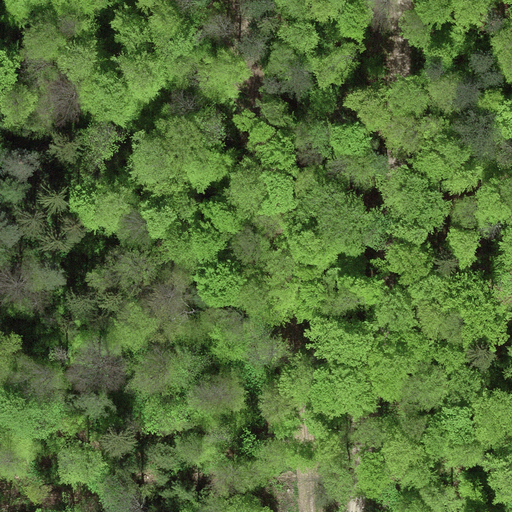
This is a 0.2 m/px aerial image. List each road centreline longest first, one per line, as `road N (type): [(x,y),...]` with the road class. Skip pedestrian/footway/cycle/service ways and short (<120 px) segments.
road 1 (track): [(303,511),(276,217),(233,0)]
road 2 (track): [(397,0),(399,169),(357,511)]
